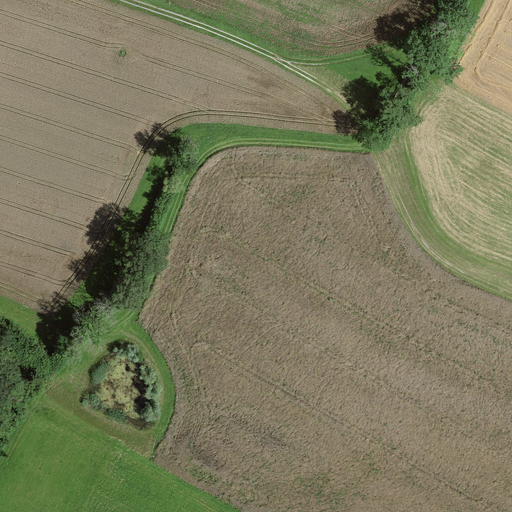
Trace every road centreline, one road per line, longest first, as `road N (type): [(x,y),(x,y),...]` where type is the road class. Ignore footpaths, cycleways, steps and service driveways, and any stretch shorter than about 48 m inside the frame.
road 1 (track): [(284,60),(361,114),(421,245),(450,268),(511,295)]
road 2 (track): [(129,0),(284,60)]
road 3 (track): [(284,60),(368,54),(427,24)]
